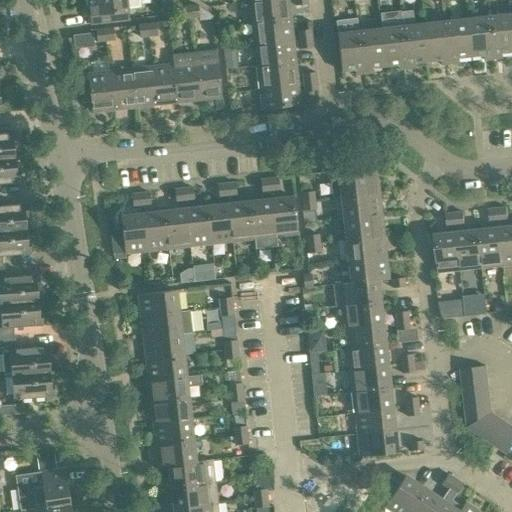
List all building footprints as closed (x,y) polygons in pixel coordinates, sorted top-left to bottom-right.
[(88,0),(89,7),(84,7),(85,17),(90,17),(90,24),(129,20),(127,9),(140,7),(139,0),(88,0)] [(287,0),(264,0),(251,2),(254,23),(289,19),(287,0)] [(197,5),(189,6),(190,19),(199,18),(197,5)] [(189,6),(180,7),(182,20),(190,19),(189,6)] [(411,13),(401,14),(407,69),(416,68),(415,64),(428,62),(424,24),(412,25),(411,13)] [(399,27),(381,29),(385,67),(397,65),(398,70),(407,69),(401,14),(394,14),(398,22),(399,27)] [(511,38),(509,14),(488,17),(493,60),(502,59),(501,54),(511,52),(511,38)] [(488,17),(467,19),(471,57),(483,56),(484,61),(493,60),(488,17)] [(289,19),(254,23),(256,45),(292,41),(289,19)] [(467,19),(445,22),(450,64),(459,63),(458,59),(471,57),(467,19)] [(445,22),(424,24),(428,62),(440,61),(441,65),(450,64),(445,22)] [(156,23),(147,24),(149,37),(157,36),(156,23)] [(147,24),(139,25),(140,38),(149,37),(147,24)] [(113,28),(104,29),(106,42),(114,41),(113,28)] [(104,29),(95,30),(97,43),(106,42),(104,29)] [(381,29),(360,31),(364,74),(373,73),(373,68),(385,67),(381,29)] [(310,30),(298,31),(299,40),(311,38),(310,30)] [(360,31),(337,34),(341,72),(355,70),(356,75),(364,74),(360,31)] [(93,33),(73,35),(74,50),(94,48),(93,33)] [(311,38),(299,40),(300,49),(312,47),(311,38)] [(292,41),(256,45),(258,66),(294,62),(292,41)] [(216,51),(194,53),(199,99),(221,96),(216,51)] [(172,56),(174,66),(178,101),(199,99),(194,53),(172,56)] [(294,62),(258,66),(261,88),(296,83),(294,62)] [(174,66),(152,68),(156,104),(178,101),(174,66)] [(152,68),(131,71),(135,106),(156,104),(152,68)] [(131,71),(109,73),(113,109),(135,106),(131,71)] [(315,72),(303,74),(304,83),(316,81),(315,72)] [(109,73),(87,76),(91,111),(113,109),(109,73)] [(316,81),(304,83),(305,91),(317,90),(316,81)] [(296,83),(261,88),(263,110),(299,106),(296,83)] [(14,132),(0,133),(0,158),(13,157),(12,147),(16,146),(14,132)] [(0,183),(19,182),(17,167),(14,168),(13,157),(0,158),(0,183)] [(375,172),(330,177),(333,199),(342,198),(378,194),(375,172)] [(278,178),(269,179),(271,192),(279,191),(278,178)] [(269,179),(260,180),(262,193),(271,192),(269,179)] [(235,183),(226,184),(228,197),(236,196),(235,183)] [(226,184),(218,185),(219,198),(228,197),(226,184)] [(192,188),(184,189),(185,202),(194,201),(192,188)] [(184,189),(174,190),(176,203),(185,202),(184,189)] [(315,192),(302,193),(303,203),(316,201),(315,192)] [(149,193),(141,194),(142,206),(151,205),(149,193)] [(141,194),(132,195),(133,207),(142,206),(141,194)] [(378,194),(342,198),(344,220),(380,215),(378,194)] [(294,198),(272,200),(276,236),(298,234),(294,198)] [(277,246),(276,236),(272,200),(250,203),(254,239),(255,249),(277,246)] [(316,201),(303,203),(304,211),(317,209),(316,201)] [(0,229),(24,228),(23,217),(27,216),(25,202),(0,204),(0,229)] [(250,203),(229,205),(233,241),(254,239),(250,203)] [(229,205),(207,208),(211,244),(233,241),(229,205)] [(207,208),(186,210),(190,246),(211,244),(207,208)] [(507,208),(498,209),(500,221),(508,220),(507,208)] [(498,209),(490,210),(491,222),(500,221),(498,209)] [(186,210),(164,212),(169,249),(190,246),(186,210)] [(164,212),(143,215),(147,251),(169,249),(164,212)] [(464,212),(455,213),(456,226),(465,225),(464,212)] [(455,213),(446,214),(447,227),(456,226),(455,213)] [(143,215),(121,217),(122,229),(110,231),(113,254),(125,253),(125,254),(147,251),(143,215)] [(380,215),(344,220),(333,221),(335,232),(346,231),(347,241),(383,237),(380,215)] [(511,227),(500,228),(504,265),(511,264),(511,227)] [(0,266),(3,266),(2,254),(30,252),(29,238),(25,238),(24,228),(0,229),(0,266)] [(500,228),(479,231),(482,267),(504,265),(500,228)] [(479,231),(457,233),(461,269),(482,267),(479,231)] [(457,233),(435,235),(439,272),(461,269),(457,233)] [(319,235),(307,236),(308,245),(320,244),(319,235)] [(383,237),(347,241),(349,262),(385,258),(383,237)] [(320,244),(308,245),(309,254),(321,253),(320,244)] [(385,258),(349,262),(352,283),(352,284),(377,281),(388,280),(385,258)] [(3,266),(0,266),(0,302),(36,299),(35,288),(38,288),(37,273),(4,276),(3,266)] [(312,275),(303,276),(304,289),(313,288),(312,275)] [(404,278),(392,280),(393,288),(405,287),(404,278)] [(352,283),(335,285),(338,307),(344,307),(380,302),(377,281),(352,284),(352,283)] [(175,290),(139,294),(142,316),(178,312),(175,290)] [(464,297),(466,317),(481,315),(479,295),(464,297)] [(232,297),(219,298),(220,307),(233,306),(232,297)] [(0,309),(2,327),(0,326),(0,338),(15,337),(14,326),(42,323),(40,310),(37,310),(36,299),(0,302),(0,309)] [(380,302),(344,307),(346,328),(382,324),(380,302)] [(233,306),(220,307),(222,328),(235,327),(233,306)] [(408,311),(396,313),(396,322),(409,320),(408,311)] [(178,312),(142,316),(144,338),(180,333),(178,312)] [(409,320),(396,322),(397,330),(410,329),(409,320)] [(382,324),(346,328),(349,349),(384,345),(382,324)] [(235,327),(222,328),(225,350),(238,349),(235,327)] [(180,333),(144,338),(147,359),(200,353),(198,334),(181,336),(180,333)] [(15,337),(0,338),(0,349),(9,349),(11,373),(48,370),(47,360),(50,359),(49,344),(16,347),(15,337)] [(384,345),(349,349),(351,371),(387,367),(384,345)] [(238,349),(225,350),(226,359),(239,357),(238,349)] [(200,353),(147,359),(149,381),(185,376),(183,357),(200,355),(200,353)] [(413,354),(400,356),(401,365),(414,363),(413,354)] [(312,375),(318,374),(316,355),(309,355),(310,363),(312,375)] [(414,363),(401,365),(402,373),(415,372),(414,363)] [(387,367),(351,371),(354,392),(389,388),(387,367)] [(485,367),(460,369),(461,381),(487,378),(485,367)] [(48,370),(11,373),(12,385),(14,398),(54,395),(53,381),(49,381),(48,370)] [(240,371),(227,372),(230,393),(242,392),(240,371)] [(185,376),(149,381),(152,402),(188,398),(185,376)] [(487,378),(461,381),(463,393),(488,390),(487,378)] [(389,388),(354,392),(356,414),(392,410),(389,388)] [(488,390),(463,393),(464,404),(489,402),(488,390)] [(242,392),(230,393),(231,402),(243,400),(242,392)] [(417,397),(405,399),(406,408),(418,406),(417,397)] [(188,398),(152,402),(154,424),(190,419),(188,398)] [(489,402),(464,404),(467,428),(491,414),(489,402)] [(418,406),(406,408),(407,416),(419,415),(418,406)] [(356,416),(343,417),(345,438),(358,436),(358,435),(394,431),(392,410),(356,414),(356,416)] [(245,413),(225,416),(226,428),(234,427),(235,436),(247,434),(245,413)] [(491,414),(467,428),(487,442),(501,421),(491,414)] [(190,419),(154,424),(157,445),(193,441),(190,419)] [(501,421),(487,442),(496,448),(510,427),(501,421)] [(511,428),(510,427),(496,448),(505,455),(511,444),(511,428)] [(358,435),(358,436),(361,457),(396,453),(394,431),(358,435)] [(247,434),(235,436),(236,445),(248,443),(247,434)] [(193,441),(157,445),(159,467),(170,466),(170,465),(195,462),(193,441)] [(422,441),(410,442),(410,451),(423,450),(422,441)] [(262,454),(250,455),(251,464),(263,463),(262,454)] [(54,467),(52,455),(36,458),(38,469),(54,467)] [(195,462),(170,465),(170,466),(172,487),(216,482),(213,460),(195,462)] [(42,485),(18,488),(21,511),(33,509),(70,504),(65,469),(40,472),(42,485)] [(448,475),(441,486),(448,490),(455,480),(448,475)] [(405,476),(385,506),(394,511),(407,511),(424,488),(405,476)] [(455,480),(448,490),(456,495),(463,484),(455,480)] [(216,482),(172,487),(174,508),(218,503),(216,482)] [(424,488),(407,511),(433,511),(442,500),(424,488)] [(266,489),(254,490),(255,499),(267,497),(266,489)] [(267,497),(255,499),(256,508),(268,506),(267,497)] [(442,500),(433,511),(459,511),(442,500)] [(219,511),(218,503),(174,508),(174,511),(219,511)] [(459,511),(478,511),(465,503),(459,511)]
